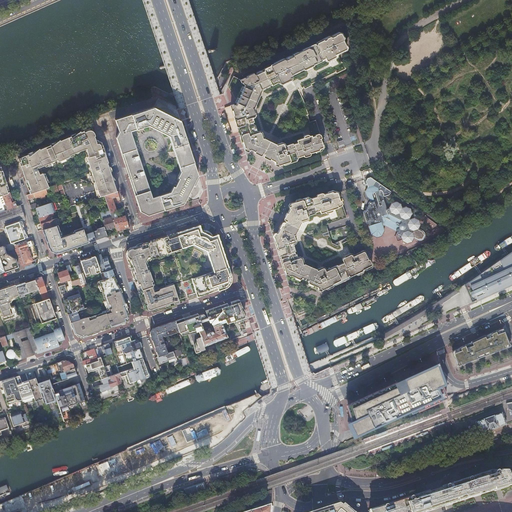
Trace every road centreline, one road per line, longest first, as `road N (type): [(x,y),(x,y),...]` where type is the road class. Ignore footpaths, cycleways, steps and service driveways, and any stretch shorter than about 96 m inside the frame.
road 1 (primary): [(511,300),(308,391)]
road 2 (primary): [(157,0),(217,197)]
road 3 (primary): [(243,190),(222,151),(172,0)]
road 4 (primary): [(308,391),(296,374),(247,206)]
road 5 (primary): [(320,502),(511,460)]
road 6 (primary): [(279,403),(214,452),(144,489)]
road 7 (track): [(386,96),(511,20)]
road 8 (primary): [(321,410),(439,340)]
road 9 (primary): [(144,489),(272,455)]
road 10 (tertiary): [(511,430),(391,480)]
road 11 (primary): [(511,451),(391,480)]
road 12 (residential): [(139,232),(100,116)]
road 13 (track): [(479,174),(453,191),(419,192),(379,153)]
